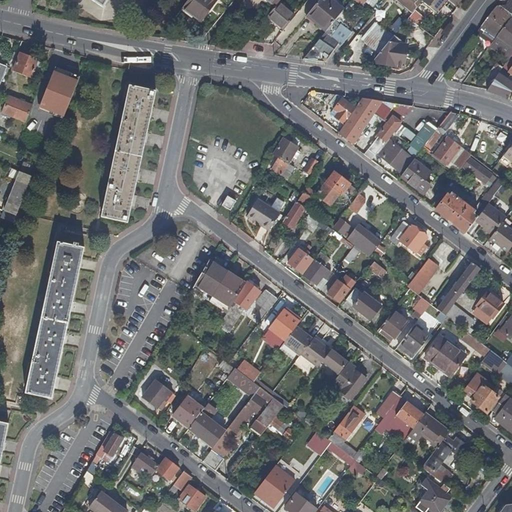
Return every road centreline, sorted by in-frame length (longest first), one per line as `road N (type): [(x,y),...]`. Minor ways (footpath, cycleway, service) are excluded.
road 1 (residential): [(511,458),(166,192)]
road 2 (residential): [(511,281),(277,103),(259,70)]
road 3 (residential): [(166,192),(155,220),(105,272),(83,384)]
road 4 (residential): [(248,511),(83,384)]
road 5 (secondary): [(0,19),(193,60)]
road 6 (secondary): [(259,70),(418,90)]
road 7 (residential): [(83,384),(62,414),(32,435),(13,511)]
road 8 (residential): [(193,60),(166,192)]
